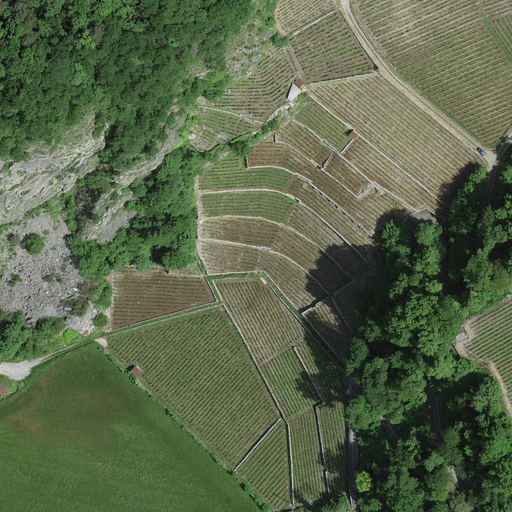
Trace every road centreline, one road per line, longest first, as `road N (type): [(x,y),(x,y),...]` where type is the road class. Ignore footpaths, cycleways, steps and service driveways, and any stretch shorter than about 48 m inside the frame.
road 1 (unclassified): [(511,136),(495,160),(467,285),(448,286),(436,223),(426,216),(413,222),(417,276),(405,312),(441,434),(486,511)]
road 2 (unclassified): [(457,511),(397,441),(373,372),(359,368),(351,376),(361,511)]
road 3 (track): [(346,0),(391,76),(495,160)]
